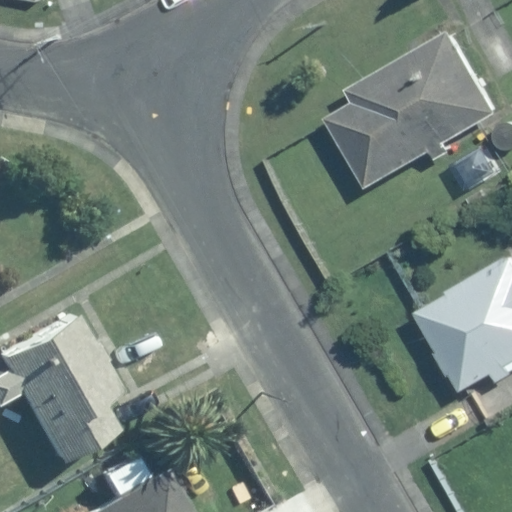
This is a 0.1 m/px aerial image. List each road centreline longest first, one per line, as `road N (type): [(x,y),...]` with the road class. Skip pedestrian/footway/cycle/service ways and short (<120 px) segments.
road 1 (residential): [(142,87),(386,511)]
road 2 (residential): [(0,67),(142,87)]
road 3 (residential): [(142,87),(241,0)]
